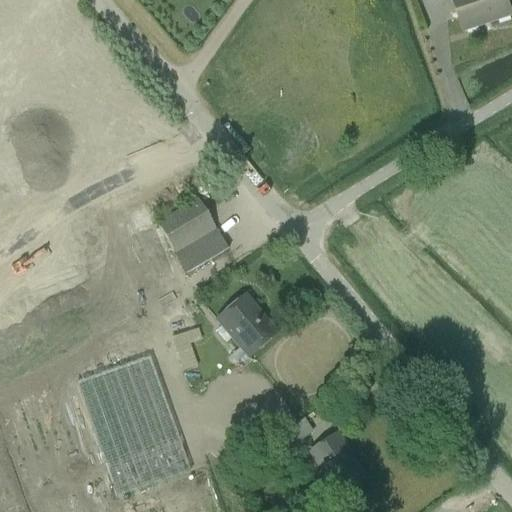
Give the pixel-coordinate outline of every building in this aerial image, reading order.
[(452,0),(464,32),(511,15),(506,0),(452,0)] [(185,275),(226,251),(196,200),(155,224),(185,275)] [(222,340),(227,335),(248,359),(276,334),(244,296),(215,321),(221,327),(215,332),(222,340)] [(287,431),(269,444),(278,457),(296,445),(287,431)] [(334,435),(309,452),(335,491),(360,474),(334,435)]
